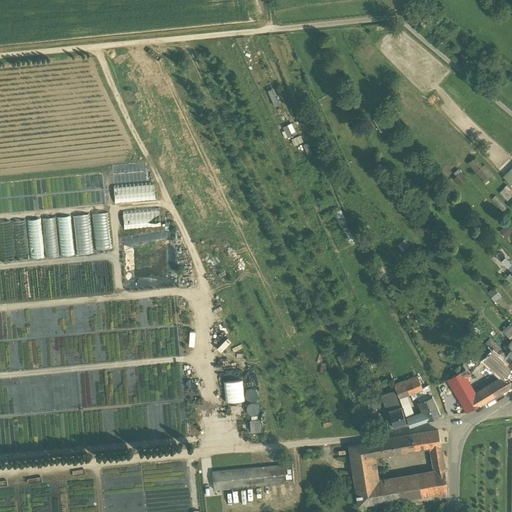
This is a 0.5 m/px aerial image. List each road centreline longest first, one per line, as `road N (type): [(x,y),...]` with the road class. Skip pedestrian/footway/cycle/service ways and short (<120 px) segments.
road 1 (track): [(511,114),(403,23),(386,18),(0,56)]
road 2 (track): [(0,309),(205,292),(206,408)]
road 3 (track): [(197,455),(0,473)]
road 4 (secondary): [(511,395),(462,427),(453,511)]
